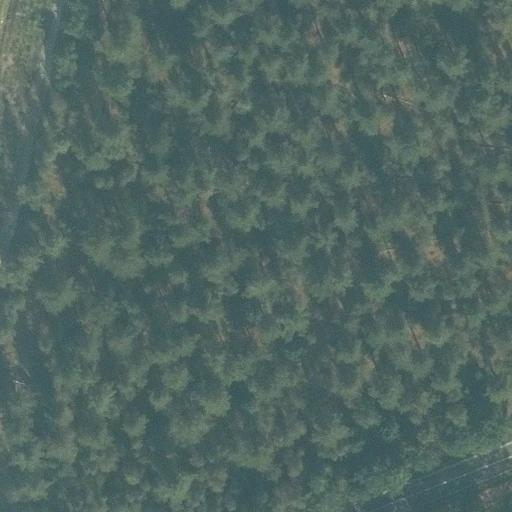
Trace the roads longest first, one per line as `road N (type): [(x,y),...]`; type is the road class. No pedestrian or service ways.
road 1 (track): [(56,0),(0,250)]
road 2 (secondary): [(511,455),(369,511)]
